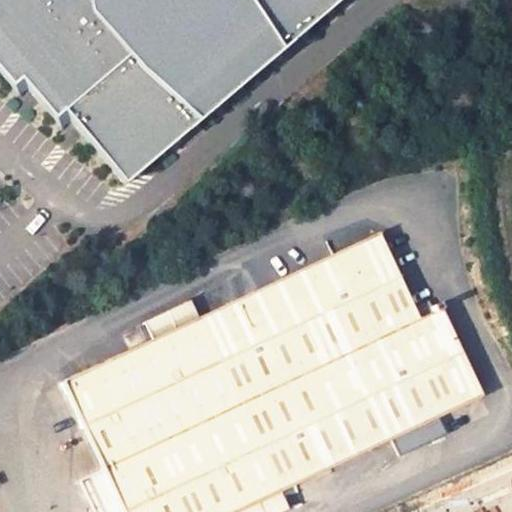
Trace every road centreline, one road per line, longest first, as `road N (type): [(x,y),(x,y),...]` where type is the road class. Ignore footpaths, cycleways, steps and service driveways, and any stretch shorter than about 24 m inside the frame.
road 1 (unknown): [(279,211),(364,203),(420,227),(472,282),(490,317),(500,375),(487,432),(461,454),(295,511)]
road 2 (unknown): [(36,511),(22,424),(25,383),(43,353),(81,311),(204,242),(279,211)]
